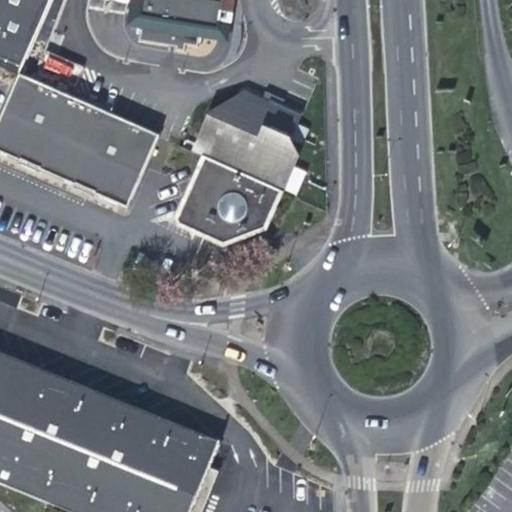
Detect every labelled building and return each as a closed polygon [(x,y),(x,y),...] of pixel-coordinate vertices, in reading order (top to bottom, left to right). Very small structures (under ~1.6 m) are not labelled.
[(52,0),(0,0),(0,68),(19,77),(52,0)] [(209,41),(215,0),(131,0),(127,27),(138,29),(137,34),(134,33),(133,40),(135,41),(135,45),(172,52),(172,53),(172,54),(173,54),(173,55),(174,56),(175,56),(176,57),(177,57),(178,57),(178,56),(179,56),(180,56),(181,55),(181,54),(182,53),(189,54),(190,50),(192,51),(194,43),(191,43),(192,38),(209,41)] [(28,81),(19,77),(0,121),(0,152),(121,206),(132,202),(161,139),(103,113),(66,97),(28,81)] [(206,159),(258,181),(281,191),(297,157),(285,139),(292,123),(274,115),(267,120),(267,112),(238,99),(208,119),(193,153),(206,159)] [(258,181),(206,159),(180,219),(182,226),(225,244),(228,235),(229,236),(231,236),(232,237),(233,237),(235,238),(236,238),(237,238),(239,238),(240,238),(242,238),(243,237),(245,237),(246,237),(247,236),(248,235),(250,235),(251,234),(252,233),(253,232),(254,231),(255,230),(255,229),(256,227),(257,226),(257,225),(265,228),(281,191),(258,181)] [(0,487),(4,489),(48,376),(0,355),(0,487)] [(48,376),(4,489),(58,511),(192,511),(198,499),(220,448),(48,376)]
